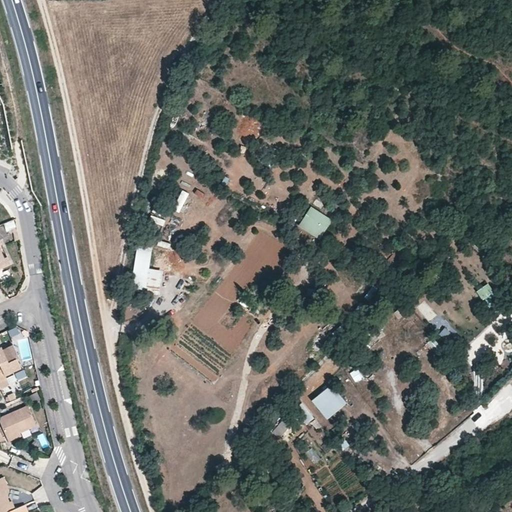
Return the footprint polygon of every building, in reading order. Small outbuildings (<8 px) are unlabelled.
[(181,212),(188,192),(180,189),(173,209),(181,212)] [(311,206),(298,226),(319,240),(333,220),(311,206)] [(14,220),(4,222),(6,230),(15,227),(14,220)] [(153,247),(137,245),(129,291),(159,295),(162,272),(149,269),(153,247)] [(488,282),(476,290),(483,302),(495,294),(488,282)] [(0,382),(15,375),(13,372),(21,368),(17,360),(19,358),(13,345),(3,349),(1,348),(0,348),(0,382)] [(358,367),(350,372),(355,382),(364,377),(358,367)] [(330,384),(311,401),(327,421),(347,404),(330,384)] [(27,404),(0,416),(0,418),(8,437),(36,425),(27,404)] [(312,414),(307,418),(316,429),(321,425),(312,414)] [(277,419),(274,426),(282,430),(286,423),(277,419)] [(342,450),(349,445),(342,434),(335,440),(342,450)] [(7,511),(15,509),(0,481),(0,511),(7,511)]
